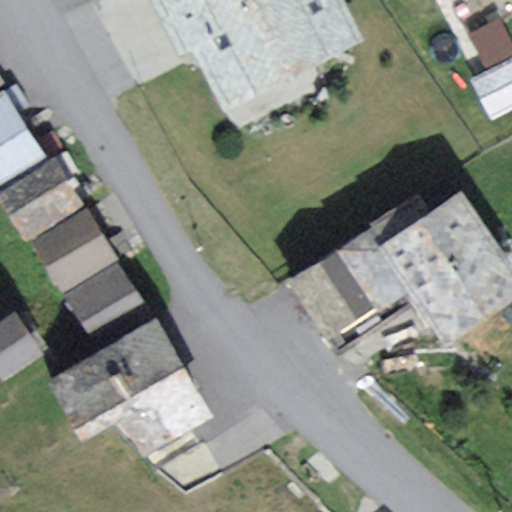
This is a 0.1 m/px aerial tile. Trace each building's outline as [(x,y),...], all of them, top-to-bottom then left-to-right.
[(151,0),(180,56),(191,51),(222,112),(364,40),(343,0),(151,0)] [(0,187),(46,157),(2,91),(0,92),(0,187)] [(0,193),(0,199),(24,240),(83,205),(57,160),(0,193)] [(382,246),(445,343),(511,299),(511,269),(463,193),(382,246)] [(89,211),(34,242),(62,291),(117,261),(89,211)] [(65,296),(94,339),(144,306),(116,263),(65,296)] [(39,352),(13,311),(0,319),(0,373),(2,376),(39,352)] [(210,414),(155,319),(48,380),(103,476),(210,414)]
